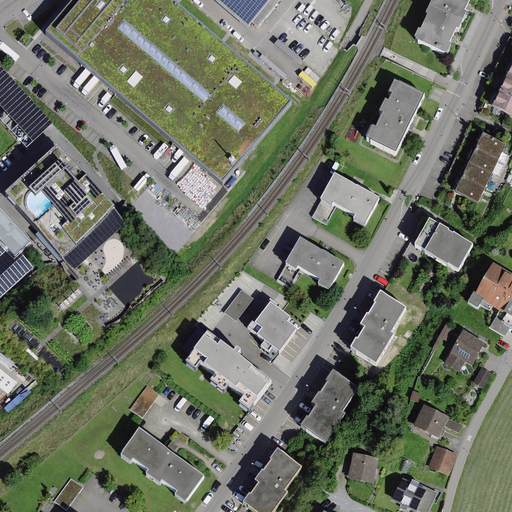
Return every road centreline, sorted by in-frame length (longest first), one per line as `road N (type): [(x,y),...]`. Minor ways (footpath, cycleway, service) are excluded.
road 1 (residential): [(208,511),(267,431),(368,262),(500,0)]
road 2 (residential): [(511,358),(468,441),(446,511)]
